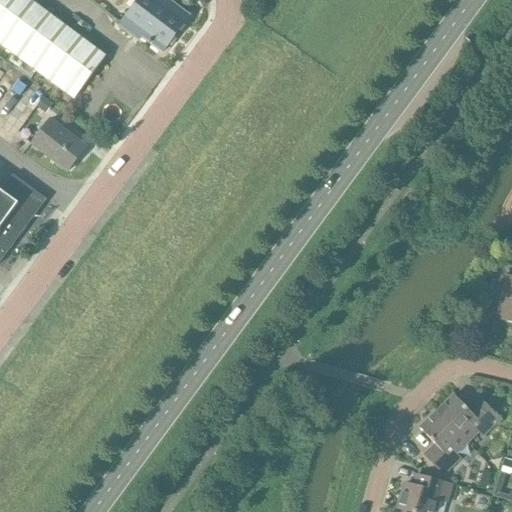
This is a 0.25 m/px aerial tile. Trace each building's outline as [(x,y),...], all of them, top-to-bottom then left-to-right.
[(73,100),(79,92),(105,57),(27,0),(0,0),(0,46),(23,64),(36,73),(73,100)] [(120,26),(123,28),(137,39),(143,31),(147,34),(143,39),(163,53),(190,17),(167,0),(164,0),(161,5),(155,0),(136,0),(139,2),(120,26)] [(19,69),(18,71),(30,80),(36,73),(23,64),(19,69)] [(40,100),(34,110),(41,115),(48,106),(40,100)] [(32,145),(52,160),(68,172),(77,160),(74,157),(83,145),(51,120),(32,145)] [(0,190),(0,263),(47,200),(30,189),(13,176),(1,192),(0,190)] [(511,278),(507,277),(501,295),(504,296),(497,319),(511,323),(511,278)] [(454,396),(437,412),(465,441),(476,430),(483,437),(487,434),(501,420),(481,400),(470,411),(454,396)] [(454,451),(465,441),(437,412),(420,429),(435,445),(424,456),(438,470),(443,476),(461,458),(454,451)] [(511,460),(505,459),(500,473),(506,475),(509,476),(511,474),(511,460)] [(398,510),(407,511),(435,511),(439,500),(446,502),(451,485),(419,476),(416,487),(405,484),(398,510)]
